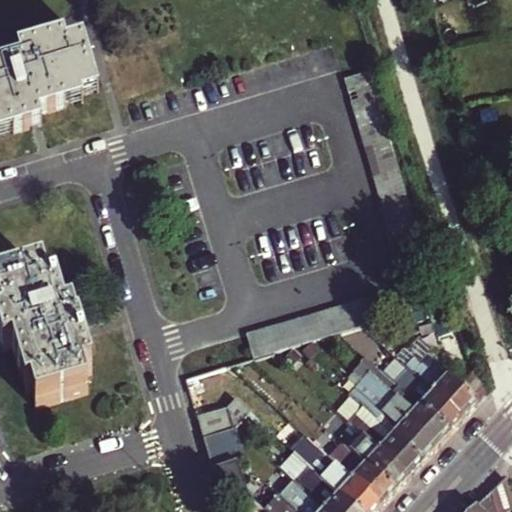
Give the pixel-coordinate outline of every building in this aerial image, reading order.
[(471,21),(491,13),(485,0),(473,0),(475,5),(466,9),(471,21)] [(42,114),(83,105),(82,98),(99,94),(87,40),(71,43),(69,34),(23,44),(25,56),(0,61),(0,138),(46,129),(42,114)] [(348,93),(371,86),(367,75),(352,79),(344,82),(348,93)] [(352,105),(375,98),(371,86),(348,93),(352,105)] [(355,116),(379,110),(375,98),(352,105),(355,116)] [(359,129),(383,122),(379,110),(355,116),(359,129)] [(363,141),(386,134),(383,122),(359,129),(363,141)] [(367,153),(390,147),(386,134),(363,141),(367,153)] [(371,167),(394,160),(390,147),(367,153),(371,167)] [(375,179),(398,171),(394,160),(371,167),(375,179)] [(378,190),(402,183),(398,171),(375,179),(378,190)] [(382,201),(405,194),(402,183),(378,190),(382,201)] [(386,213),(409,206),(405,194),(382,201),(386,213)] [(389,225),(413,218),(409,206),(386,213),(389,225)] [(393,238),(417,231),(413,218),(389,225),(393,238)] [(397,250),(421,243),(417,231),(393,238),(397,250)] [(401,262),(425,255),(421,243),(397,250),(401,262)] [(405,275),(428,267),(425,255),(401,262),(405,275)] [(83,377),(92,375),(77,317),(68,320),(59,287),(50,289),(46,271),(0,282),(0,333),(7,360),(16,358),(26,396),(31,395),(35,410),(88,396),(83,377)] [(414,315),(406,289),(248,336),(255,362),(277,355),(298,349),(320,342),(342,336),(365,329),(391,322),(414,315)] [(438,339),(453,333),(445,306),(414,315),(391,322),(394,333),(432,320),(438,339)] [(463,422),(477,406),(449,380),(453,375),(430,354),(419,366),(400,348),(394,356),(399,361),(404,365),(435,395),(437,392),(451,405),(448,408),(463,422)] [(391,369),(396,374),(404,365),(399,361),(391,369)] [(448,408),(451,405),(437,392),(435,395),(404,365),(396,374),(406,383),(400,390),(450,436),(463,422),(448,408)] [(420,438),(422,435),(409,423),(407,424),(375,394),(354,374),(345,383),(353,391),(348,397),(360,408),(422,466),(435,452),(420,438)] [(435,452),(450,436),(400,390),(396,395),(383,384),(375,394),(407,424),(409,423),(422,435),(420,438),(435,452)] [(348,422),(360,408),(348,397),(335,411),(348,422)] [(239,431),(239,432),(251,418),(235,403),(227,411),(199,419),(206,444),(235,435),(239,431)] [(409,480),(422,466),(360,408),(348,422),(370,444),(380,453),(383,451),(396,464),(394,467),(409,480)] [(381,510),(396,495),(357,458),(342,444),(336,451),(331,447),(334,444),(325,436),(316,447),(324,454),(329,458),(354,481),(355,480),(370,494),(367,497),(381,510)] [(315,465),(324,454),(316,447),(308,439),(299,450),(315,465)] [(409,480),(394,467),(396,464),(383,451),(380,453),(370,444),(357,458),(396,495),(409,480)] [(354,511),(314,475),(292,455),(280,469),(292,481),(325,511),(326,511),(327,510),(329,511),(354,511)] [(367,497),(370,494),(355,480),(354,481),(329,458),(314,475),(354,511),(379,511),(381,510),(367,497)] [(509,511),(511,509),(511,501),(505,480),(475,511),(509,511)] [(329,511),(327,510),(326,511),(325,511),(292,481),(278,497),(294,511),(329,511)] [(281,511),(266,498),(260,505),(263,507),(264,508),(268,511),(281,511)]
